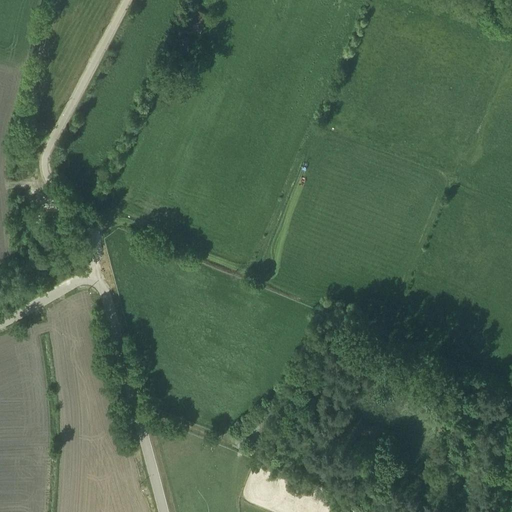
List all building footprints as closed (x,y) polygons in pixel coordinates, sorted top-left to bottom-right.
[(207,12),(190,5),(182,26),(199,33),(207,12)] [(181,56),(189,37),(182,34),(174,53),(181,56)] [(168,94),(176,75),(163,69),(155,89),(168,94)] [(257,441),(286,414),(274,401),(245,428),(257,441)] [(364,511),(367,506),(345,497),(341,507),(353,511),(364,511)]
